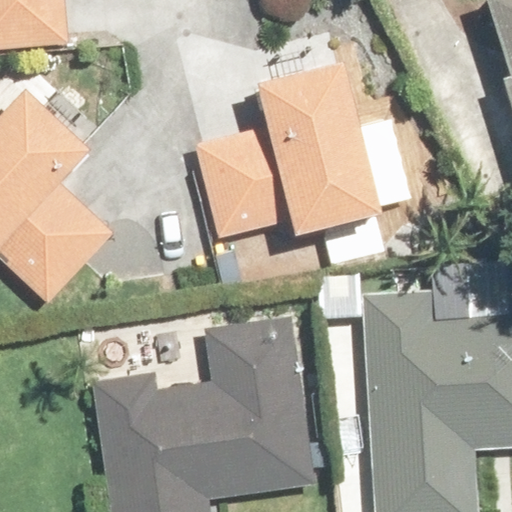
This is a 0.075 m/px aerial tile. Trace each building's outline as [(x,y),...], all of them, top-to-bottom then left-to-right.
[(63,0),(0,0),(0,48),(66,44),(63,0)] [(511,77),(508,79),(511,94),(511,0),(494,0),(511,60),(511,77)] [(381,204),(415,196),(398,121),(364,129),(349,65),(266,84),(276,126),(202,143),(224,236),(297,219),(300,232),(325,226),(334,266),(384,254),(375,216),(384,214),(381,204)] [(0,255),(45,302),(111,237),(64,189),(95,159),(32,94),(0,124),(0,255)] [(511,446),(511,288),(369,292),(374,511),(478,511),(477,447),(511,446)] [(209,324),(216,386),(167,391),(166,374),(97,381),(109,511),(209,511),(208,501),(312,491),(295,315),(209,324)]
